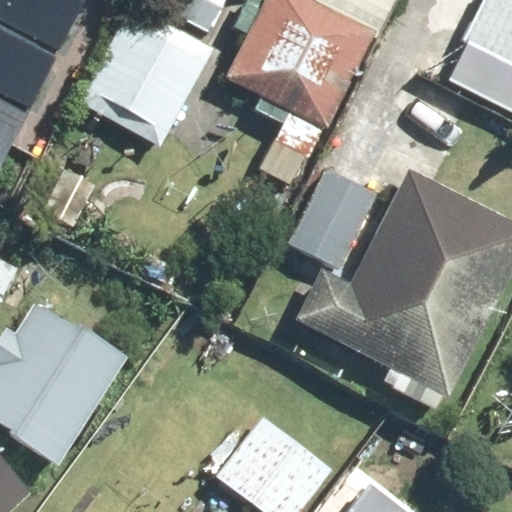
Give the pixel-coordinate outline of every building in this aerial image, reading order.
[(0,0),(0,147),(73,0),(0,0)] [(143,0),(139,9),(197,40),(218,0),(143,0)] [(359,39),(276,0),(257,0),(215,89),(313,135),(359,39)] [(145,148),(192,56),(119,20),(73,112),(145,148)] [(330,277),(365,198),(316,176),(281,255),(330,277)] [(441,404),(511,251),(511,240),(386,182),(311,343),(441,404)] [(0,345),(0,442),(37,465),(101,363),(20,313),(0,345)] [(244,429),(205,482),(245,511),(282,511),(308,477),(244,429)] [(381,511),(400,489),(368,463),(339,500),(353,511),(381,511)] [(0,489),(0,511),(16,511),(20,508),(0,489)]
